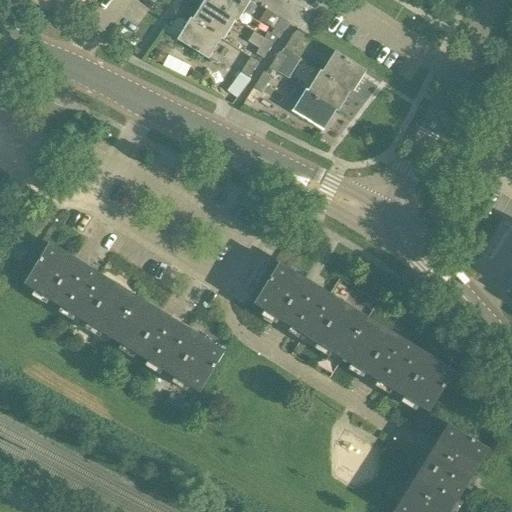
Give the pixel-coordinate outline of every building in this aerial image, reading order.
[(23,0),(45,13),(52,0),(23,0)] [(204,1),(204,2),(237,22),(250,0),(249,0),(207,0),(206,2),(204,1)] [(190,19),(189,21),(222,41),(234,21),(236,23),(237,22),(204,2),(192,21),(190,19)] [(264,40),(272,45),(276,39),(278,40),(288,24),(267,11),(260,21),(273,30),(270,35),(259,28),(255,34),(264,40)] [(222,41),(189,21),(176,42),(207,61),(219,41),(221,42),(222,41)] [(283,50),(291,55),(300,41),(321,53),(325,47),(296,29),(283,50)] [(272,45),(264,40),(255,55),(263,60),(272,45)] [(278,53),(269,69),(277,74),(284,79),(285,78),(278,74),(279,73),(278,72),(286,58),(278,53)] [(319,72),(318,73),(352,93),(365,72),(334,53),(321,74),(319,72)] [(243,68),(240,75),(248,80),(258,64),(250,59),(243,68)] [(277,74),(269,69),(265,75),(263,73),(242,106),(250,112),(261,94),(279,105),(285,97),(267,85),(272,77),(282,83),(284,79),(277,74)] [(304,91),(304,92),(337,113),(349,93),(352,94),(352,93),(318,73),(306,92),(304,91)] [(337,113),(304,92),(291,113),(322,132),(334,112),(337,114),(337,113)] [(27,251),(26,251),(15,244),(8,256),(19,263),(27,251)] [(224,354),(61,253),(48,245),(23,286),(199,395),(224,354)] [(253,306),(428,414),(453,373),(278,266),(253,306)] [(177,409),(176,411),(185,416),(186,415),(191,406),(182,400),(177,409)] [(393,511),(449,511),(488,451),(448,426),(393,511)]
